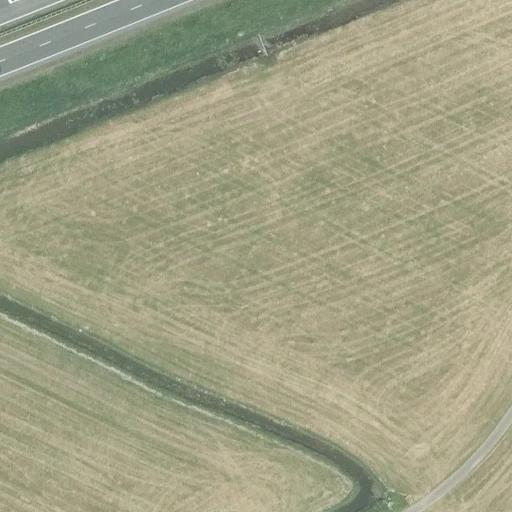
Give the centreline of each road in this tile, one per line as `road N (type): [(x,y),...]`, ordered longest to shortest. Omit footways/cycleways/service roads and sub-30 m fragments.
road 1 (trunk): [(0,61),(156,0)]
road 2 (unclassified): [(412,511),(462,474),(511,413)]
